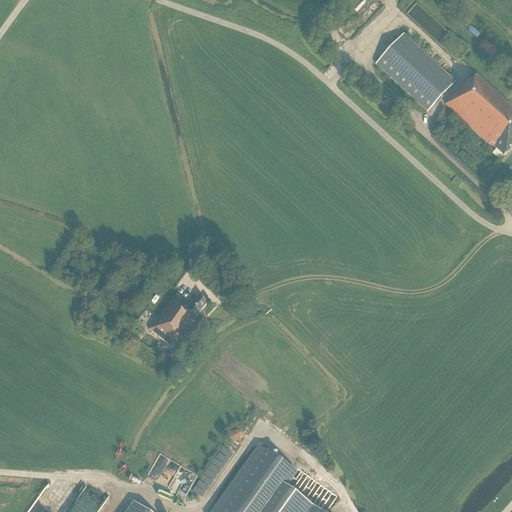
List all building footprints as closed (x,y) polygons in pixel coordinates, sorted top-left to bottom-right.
[(427,112),(454,82),(403,35),(376,65),(427,112)] [(479,46),(491,58),(497,51),(485,40),(479,46)] [(457,76),(459,72),(449,67),(447,71),(457,76)] [(466,81),(445,105),(489,145),(490,144),(496,149),(492,154),(499,161),(503,156),(504,157),(511,147),(511,109),(509,107),(510,106),(474,76),(468,83),(466,81)] [(148,330),(174,350),(195,323),(193,321),(207,303),(198,297),(191,305),(183,299),(181,301),(174,295),(148,330)] [(174,350),(168,358),(175,364),(181,356),(174,350)] [(221,445),(194,489),(203,495),(231,451),(221,445)] [(319,511),(282,485),(292,471),(257,447),(211,511),(319,511)] [(176,470),(180,463),(160,452),(156,459),(176,470)] [(145,511),(132,503),(126,511),(145,511)]
